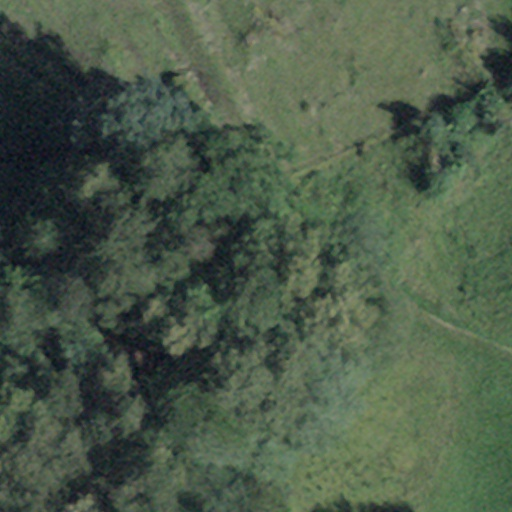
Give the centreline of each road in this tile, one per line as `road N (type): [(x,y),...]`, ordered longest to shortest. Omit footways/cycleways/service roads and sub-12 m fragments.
road 1 (track): [(511,342),(362,296),(266,197)]
road 2 (track): [(266,197),(170,0)]
